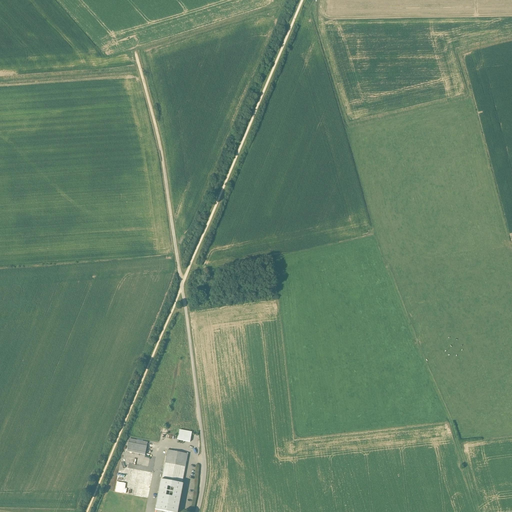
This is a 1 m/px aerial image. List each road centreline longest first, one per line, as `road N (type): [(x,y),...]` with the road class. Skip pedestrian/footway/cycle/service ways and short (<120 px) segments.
road 1 (track): [(282,0),(135,52),(160,141),(182,286)]
road 2 (unclassified): [(182,286),(203,452),(196,511)]
